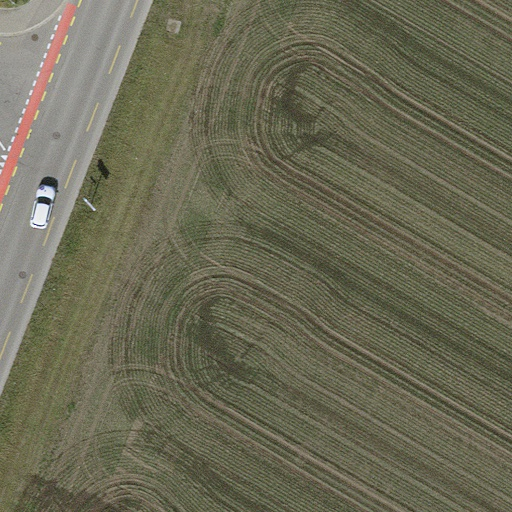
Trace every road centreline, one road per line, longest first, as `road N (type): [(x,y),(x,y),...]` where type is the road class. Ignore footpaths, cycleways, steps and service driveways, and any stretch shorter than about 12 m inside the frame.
road 1 (tertiary): [(112,0),(43,178)]
road 2 (tertiary): [(43,178),(0,291)]
